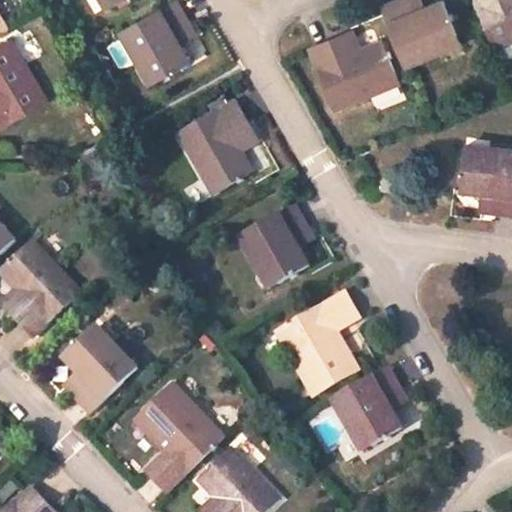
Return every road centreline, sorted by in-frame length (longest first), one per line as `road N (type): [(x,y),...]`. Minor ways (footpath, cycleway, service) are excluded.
road 1 (residential): [(492,478),(362,243)]
road 2 (residential): [(362,243),(240,22)]
road 3 (residential): [(131,511),(0,376)]
road 4 (residential): [(511,261),(362,243)]
